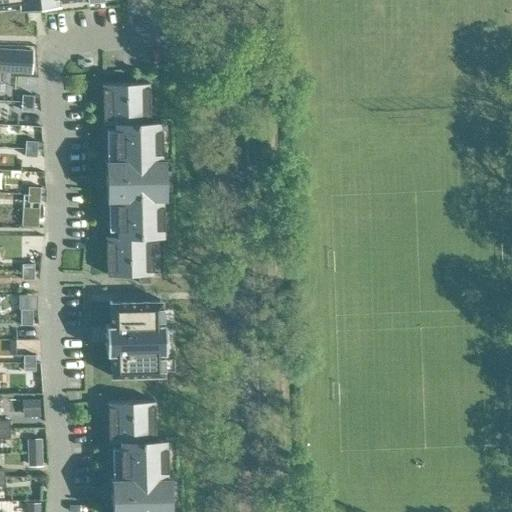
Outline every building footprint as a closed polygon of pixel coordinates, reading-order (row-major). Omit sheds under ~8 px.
[(0,71),(31,73),(32,50),(0,47),(0,71)] [(113,159),(110,159),(110,172),(103,172),(104,183),(110,183),(111,198),(114,198),(115,235),(104,235),(105,274),(133,274),(145,273),(151,273),(150,235),(161,235),(160,197),(164,197),(163,157),(159,157),(158,119),(147,120),(146,82),(100,83),(101,123),(112,122),(113,159)] [(32,103),(33,95),(20,94),(20,102),(32,103)] [(32,110),(32,103),(20,102),(19,109),(32,110)] [(36,149),(36,140),(24,140),(24,148),(36,149)] [(39,194),(39,186),(27,186),(26,194),(39,194)] [(26,194),(26,202),(38,202),(39,194),(26,194)] [(32,271),(32,263),(20,263),(20,271),(32,271)] [(146,281),(145,273),(133,274),(134,281),(146,281)] [(106,322),(101,322),(101,352),(106,352),(107,375),(159,374),(159,352),(162,351),(161,321),(158,321),(158,298),(105,299),(106,322)] [(19,317),(31,316),(31,308),(19,308),(19,317)] [(34,362),(34,354),(22,354),(22,362),(34,362)] [(42,398),(25,398),(25,415),(42,415),(42,398)] [(116,490),(109,491),(110,501),(116,501),(116,511),(169,511),(169,475),(165,476),(164,438),(153,438),(152,400),(106,401),(107,441),(118,440),(119,477),(116,477),(116,490)] [(0,428),(8,428),(8,420),(0,419),(0,428)] [(481,511),(478,426),(339,432),(342,511),(481,511)] [(0,437),(8,436),(8,428),(0,428),(0,437)] [(44,437),(29,437),(30,452),(44,451),(44,437)] [(44,451),(30,452),(30,465),(45,465),(44,451)] [(42,511),(43,501),(28,502),(28,511),(42,511)]
